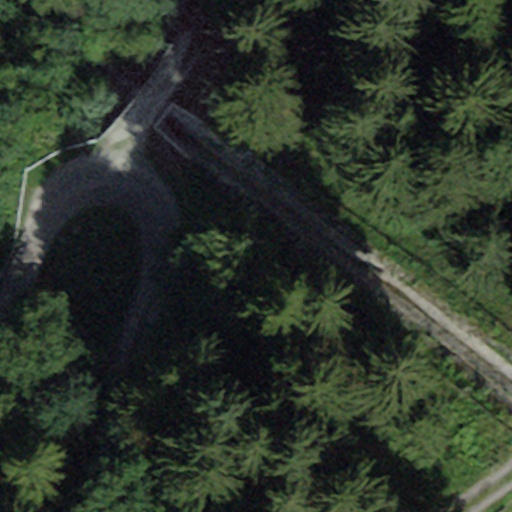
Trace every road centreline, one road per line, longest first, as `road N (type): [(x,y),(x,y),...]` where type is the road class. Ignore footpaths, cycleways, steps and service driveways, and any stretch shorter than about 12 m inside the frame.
road 1 (track): [(150,511),(174,464),(184,246),(159,198),(142,179),(86,169),(60,200),(0,328)]
road 2 (track): [(114,168),(194,34)]
